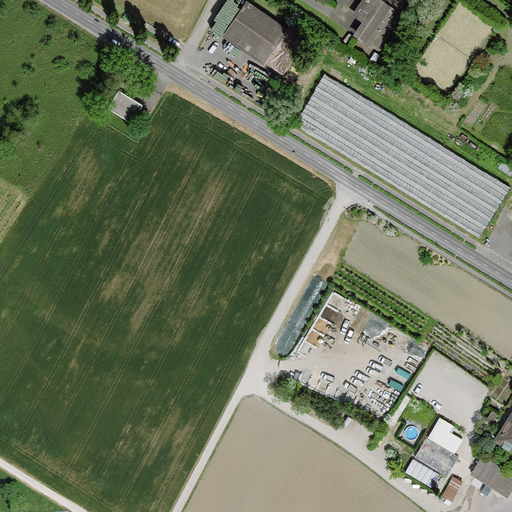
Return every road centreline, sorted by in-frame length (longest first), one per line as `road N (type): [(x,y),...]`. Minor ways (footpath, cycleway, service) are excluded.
road 1 (secondary): [(56,0),(511,281)]
road 2 (track): [(176,511),(351,182)]
road 3 (track): [(245,381),(364,453),(440,511)]
